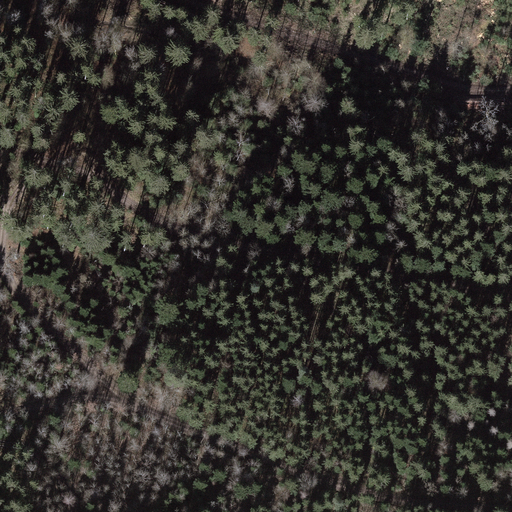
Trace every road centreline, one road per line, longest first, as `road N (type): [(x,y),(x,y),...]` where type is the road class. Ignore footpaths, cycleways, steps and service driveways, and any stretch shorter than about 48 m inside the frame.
road 1 (track): [(0,144),(63,161),(166,226),(200,238),(511,293)]
road 2 (track): [(511,508),(401,500),(121,398),(78,395),(0,417)]
road 3 (track): [(511,84),(471,87),(190,0)]
road 4 (track): [(121,398),(41,319),(7,269),(9,193),(0,177)]
